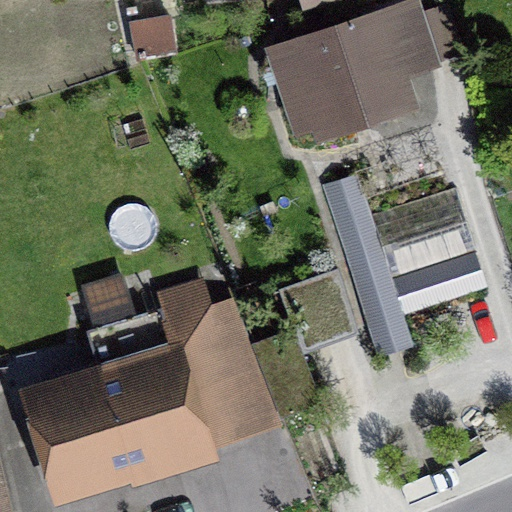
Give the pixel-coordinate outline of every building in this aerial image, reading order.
[(304,0),(307,9),(333,0),(304,0)] [(420,4),(263,55),(298,160),(417,121),(405,86),(443,73),(420,4)] [(361,173),(325,185),(370,324),(487,286),(454,185),(374,211),(361,173)] [(335,271),(286,289),(306,346),(355,329),(335,271)] [(55,490),(249,425),(203,286),(74,329),(89,375),(24,397),(55,490)] [(293,330),(258,342),(284,415),(318,403),(293,330)] [(12,511),(0,461),(0,511),(12,511)]
